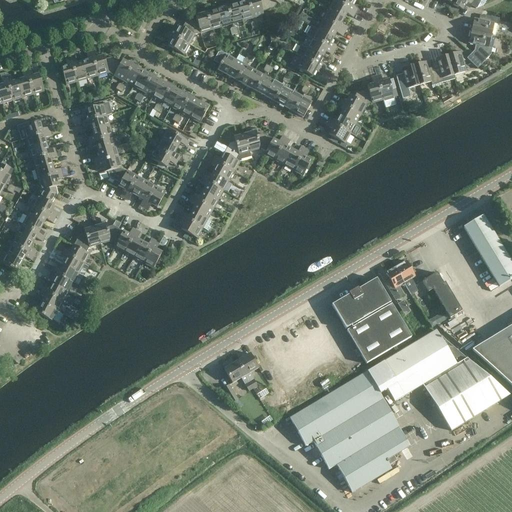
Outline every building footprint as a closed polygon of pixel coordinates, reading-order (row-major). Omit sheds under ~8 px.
[(244,3),(238,4),(243,22),(253,19),(247,0),(243,0),(244,3)] [(247,0),(253,19),(264,16),(263,12),(259,0),(247,0)] [(259,0),(263,12),(275,9),(277,3),(281,5),(283,0),(259,0)] [(353,0),(334,0),(334,1),(356,14),(358,9),(352,6),(355,1),(353,0)] [(454,0),(452,4),(463,10),(466,3),(472,6),(474,2),(479,5),(481,0),(454,0)] [(334,1),(328,11),(345,20),(348,14),(354,18),(356,14),(334,1)] [(231,3),(227,5),(233,25),(243,22),(238,4),(232,6),(231,3)] [(223,9),(217,10),(222,28),(233,25),(227,5),(222,6),(223,9)] [(211,9),(206,11),(212,31),(222,28),(217,10),(211,12),(211,9)] [(196,16),(197,20),(201,34),(212,31),(206,11),(201,12),(202,15),(196,16)] [(328,11),(323,20),(346,33),(348,29),(342,25),(345,20),(328,11)] [(474,19),(471,31),(492,36),(495,37),(499,19),(483,15),(482,21),(474,19)] [(170,29),(168,33),(190,45),(195,35),(201,34),(197,20),(185,23),(182,28),(179,27),(176,32),(170,29)] [(323,20),(318,30),(334,39),(337,33),(344,37),(346,33),(323,20)] [(306,36),(313,40),(335,52),(338,48),(331,44),(334,39),(318,30),(311,26),(306,36)] [(477,51),(473,56),(482,65),(491,55),(493,48),(489,47),(492,36),(471,31),(469,43),(479,46),(477,51)] [(190,45),(168,33),(165,37),(172,41),(169,46),(184,55),(190,45)] [(313,40),(307,49),(324,58),(327,53),(333,56),(335,52),(313,40)] [(301,45),(295,55),(302,58),(325,71),(327,67),(321,63),(324,58),(307,49),(301,45)] [(96,51),(91,52),(98,76),(109,73),(114,76),(121,64),(111,58),(105,59),(104,56),(98,58),(96,51)] [(88,61),(83,62),(88,80),(98,76),(91,52),(86,53),(88,61)] [(218,53),(214,61),(221,65),(217,73),(221,76),(223,73),(228,76),(237,60),(222,52),(218,53)] [(460,52),(448,56),(454,76),(466,72),(460,52)] [(239,56),(237,60),(228,76),(233,79),(232,81),(236,84),(246,66),(247,63),(251,57),(247,55),(245,59),(239,56)] [(439,66),(433,68),(438,84),(444,82),(455,79),(454,76),(448,56),(437,59),(439,66)] [(473,56),(469,60),(478,69),(482,65),(473,56)] [(75,57),(70,58),(78,83),(88,80),(83,62),(77,64),(75,57)] [(78,83),(70,58),(66,59),(68,67),(62,68),(67,86),(78,83)] [(302,58),(297,68),(314,78),(317,72),(323,75),(325,71),(302,58)] [(121,64),(114,76),(124,82),(134,64),(130,61),(129,64),(123,60),(121,64)] [(426,62),(414,66),(420,86),(431,82),(432,86),(433,89),(438,87),(437,84),(438,84),(433,68),(428,69),(426,62)] [(134,64),(124,82),(134,87),(142,71),(137,68),(139,66),(134,64)] [(495,71),(488,64),(485,67),(492,73),(495,71)] [(246,66),(236,84),(240,86),(241,84),(247,87),(255,71),(246,66)] [(403,76),(396,78),(402,99),(410,97),(408,89),(420,86),(414,66),(401,69),(403,76)] [(32,69),(27,71),(34,95),(45,92),(40,74),(34,76),(32,69)] [(24,79),(18,81),(24,98),(34,95),(27,71),(22,72),(24,79)] [(148,74),(142,71),(134,87),(143,92),(153,74),(149,72),(148,74)] [(255,71),(247,87),(252,90),(251,92),(255,94),(265,76),(255,71)] [(153,74),(143,92),(153,97),(161,82),(156,79),(157,76),(153,74)] [(11,75),(6,77),(13,101),(24,98),(18,81),(13,82),(11,75)] [(376,76),(383,100),(386,108),(396,105),(389,80),(383,82),(381,75),(376,76)] [(265,76),(255,94),(259,97),(260,94),(266,97),(274,81),(265,76)] [(367,86),(369,90),(373,104),(372,104),(373,111),(376,110),(375,103),(383,100),(376,76),(372,78),(374,85),(367,86)] [(6,77),(1,78),(3,85),(0,86),(0,94),(3,104),(13,101),(6,77)] [(274,81),(266,97),(271,100),(269,102),(274,105),(284,86),(274,81)] [(161,82),(153,97),(162,102),(172,84),(168,82),(166,84),(161,82)] [(172,84),(162,102),(172,108),(180,92),(175,89),(176,87),(172,84)] [(284,86),(274,105),(278,107),(279,105),(284,107),(293,92),(284,86)] [(341,99),(339,103),(361,115),(367,105),(372,104),(373,104),(369,90),(357,93),(354,99),(351,97),(348,102),(341,99)] [(185,95),(180,92),(172,108),(181,113),(191,95),(187,92),(185,95)] [(303,97),(293,92),(284,107),(290,110),(288,113),(292,115),(303,97)] [(195,97),(191,95),(181,113),(190,118),(199,102),(194,100),(195,97)] [(312,102),(303,97),(292,115),(297,117),(298,115),(304,118),(312,102)] [(199,102),(190,118),(200,123),(210,105),(206,103),(204,105),(199,102)] [(88,116),(81,118),(83,123),(107,116),(111,115),(108,103),(104,104),(104,105),(87,110),(88,116)] [(361,115),(339,103),(337,107),(343,111),(340,116),(356,125),(361,115)] [(107,116),(83,123),(84,127),(91,125),(93,131),(110,126),(107,116)] [(331,118),(329,122),(351,134),(356,137),(361,128),(356,125),(340,116),(337,121),(331,118)] [(351,134),(329,122),(326,126),(333,130),(329,136),(345,144),(351,134)] [(28,123),(17,126),(21,140),(26,139),(51,132),(49,127),(42,129),(41,123),(29,126),(28,123)] [(87,139),(89,143),(113,137),(110,126),(93,131),(94,137),(87,139)] [(251,133),(245,135),(250,152),(262,149),(266,152),(273,139),(263,133),(257,135),(256,129),(250,130),(251,133)] [(167,130),(162,140),(178,149),(180,143),(187,147),(190,142),(167,130)] [(51,132),(26,139),(29,149),(47,144),(45,139),(52,137),(51,132)] [(224,154),(240,162),(241,162),(241,160),(252,157),(250,152),(245,135),(240,136),(239,134),(234,135),(236,142),(229,143),(224,154)] [(273,139),(266,152),(265,155),(274,161),(287,138),(283,136),(279,142),(273,139)] [(113,137),(89,143),(90,148),(97,146),(99,152),(116,147),(113,137)] [(287,138),(274,161),(284,166),(293,150),(287,147),(291,141),(287,138)] [(162,140),(157,150),(179,162),(181,157),(175,154),(178,149),(162,140)] [(47,144),(29,149),(32,160),(57,153),(55,148),(48,150),(47,144)] [(93,160),(95,164),(119,157),(116,147),(99,152),(100,158),(93,160)] [(293,150),(284,166),(293,171),(306,149),(301,147),(298,153),(293,150)] [(306,149),(293,171),(303,177),(312,161),(306,157),(310,151),(306,149)] [(179,162),(157,150),(151,159),(167,168),(170,162),(177,166),(179,162)] [(57,153),(32,160),(35,170),(53,165),(51,159),(58,157),(57,153)] [(214,156),(212,160),(234,172),(240,162),(224,154),(221,159),(214,156)] [(119,157),(95,164),(96,169),(103,167),(105,173),(108,172),(110,178),(120,184),(127,171),(122,168),(119,157)] [(234,172),(212,160),(210,164),(216,168),(213,173),(229,182),(234,172)] [(0,182),(6,186),(11,176),(9,175),(12,169),(1,163),(0,165),(0,182)] [(53,165),(35,170),(38,180),(63,173),(62,169),(54,171),(53,165)] [(127,171),(120,184),(119,187),(124,190),(121,196),(125,199),(137,176),(127,171)] [(51,204),(57,193),(55,187),(59,186),(57,180),(64,178),(63,173),(38,180),(42,191),(39,197),(51,204)] [(204,175),(202,179),(224,191),(229,182),(213,173),(210,178),(204,175)] [(125,199),(129,201),(133,195),(138,197),(147,182),(137,176),(125,199)] [(224,191),(202,179),(199,183),(206,187),(203,192),(218,201),(224,191)] [(6,186),(0,182),(0,195),(4,189),(7,190),(8,192),(12,194),(14,191),(8,187),(8,188),(5,187),(6,186)] [(147,182),(138,197),(143,200),(140,207),(144,209),(156,187),(147,182)] [(8,187),(14,191),(19,194),(21,189),(18,188),(16,188),(11,186),(9,186),(8,187)] [(156,187),(144,209),(148,211),(152,205),(157,208),(166,192),(156,187)] [(193,194),(191,198),(213,210),(218,201),(203,192),(200,197),(193,194)] [(51,204),(39,197),(33,207),(55,219),(57,214),(51,211),(54,205),(51,204)] [(213,210),(191,198),(189,202),(195,205),(192,211),(208,219),(213,210)] [(55,219),(33,207),(28,216),(44,225),(47,219),(53,223),(55,219)] [(183,213),(181,217),(203,229),(208,219),(192,211),(189,216),(183,213)] [(28,216),(23,225),(45,238),(47,233),(41,230),(44,225),(28,216)] [(511,280),(511,264),(483,216),(463,229),(479,255),(499,288),(511,280)] [(203,229),(181,217),(178,221),(185,224),(182,230),(197,239),(203,229)] [(101,225),(96,227),(101,244),(111,241),(117,244),(124,232),(113,226),(107,227),(105,221),(101,223),(101,225)] [(23,225),(18,235),(33,244),(36,238),(43,242),(45,238),(23,225)] [(80,235),(74,246),(87,253),(90,248),(101,244),(96,227),(90,229),(89,226),(84,228),(86,234),(80,235)] [(129,235),(124,232),(117,244),(115,247),(125,253),(137,231),(133,228),(129,235)] [(137,231),(125,253),(134,258),(143,242),(138,239),(141,233),(137,231)] [(18,235),(12,244),(34,257),(37,252),(30,249),(33,244),(18,235)] [(143,242),(134,258),(144,263),(156,241),(152,239),(148,245),(143,242)] [(156,241),(144,263),(154,269),(162,253),(157,250),(160,243),(156,241)] [(12,244),(7,254),(23,262),(26,257),(32,261),(34,257),(12,244)] [(65,248),(62,252),(84,265),(90,255),(87,253),(74,246),(71,252),(65,248)] [(84,265),(62,252),(60,257),(66,260),(63,265),(79,274),(84,265)] [(23,262),(7,254),(2,264),(24,276),(26,271),(20,268),(23,262)] [(399,266),(395,268),(411,295),(417,292),(414,287),(418,284),(404,261),(398,264),(399,266)] [(60,270),(54,267),(52,271),(74,283),(79,274),(63,265),(60,270)] [(411,295),(395,268),(393,269),(392,269),(385,273),(389,280),(384,282),(395,301),(404,296),(398,287),(403,284),(410,296),(411,295)] [(74,283),(52,271),(50,275),(56,279),(53,284),(69,293),(74,283)] [(442,284),(436,274),(422,282),(429,292),(432,290),(449,319),(461,312),(444,283),(442,284)] [(376,279),(359,289),(331,306),(366,365),(411,337),(376,279)] [(44,286),(41,290),(64,302),(69,293),(53,284),(50,289),(44,286)] [(64,302),(41,290),(39,294),(45,298),(43,303),(58,312),(64,302)] [(405,316),(410,313),(403,302),(397,305),(405,316)] [(58,312),(43,303),(40,308),(33,305),(31,309),(53,322),(53,321),(59,324),(63,315),(58,312)] [(511,326),(472,351),(511,387),(511,326)] [(374,368),(380,378),(377,380),(383,391),(386,389),(394,402),(466,359),(441,337),(439,338),(435,331),(374,368)] [(267,337),(258,341),(268,363),(278,358),(267,337)] [(258,369),(249,354),(237,362),(253,390),(257,387),(249,374),(258,369)] [(468,360),(424,388),(451,432),(509,396),(468,360)] [(253,390),(237,362),(224,369),(232,384),(241,379),(248,392),(253,390)] [(393,457),(409,447),(379,393),(383,391),(377,380),(373,383),(367,372),(289,419),(305,447),(313,443),(328,471),(336,466),(352,494),(391,470),(389,466),(396,462),(393,457)] [(323,389),(331,385),(328,380),(320,384),(323,389)] [(231,403),(237,400),(229,386),(222,389),(231,403)]
